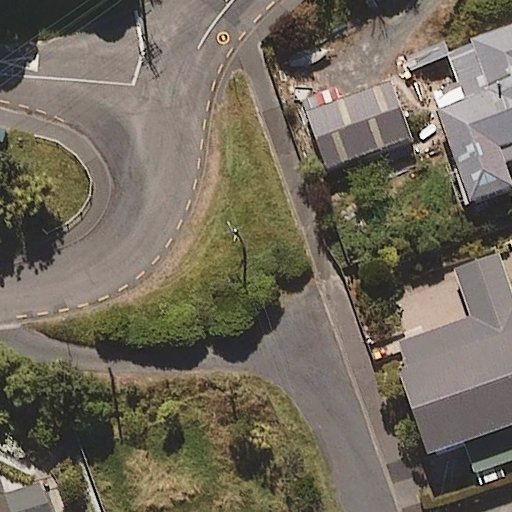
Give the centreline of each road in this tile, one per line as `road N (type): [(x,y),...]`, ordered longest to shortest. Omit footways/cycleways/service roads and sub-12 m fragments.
road 1 (residential): [(374,511),(303,363),(262,353),(47,352),(0,328)]
road 2 (residential): [(0,293),(102,261),(133,230),(176,84)]
road 3 (residential): [(176,84),(0,71)]
